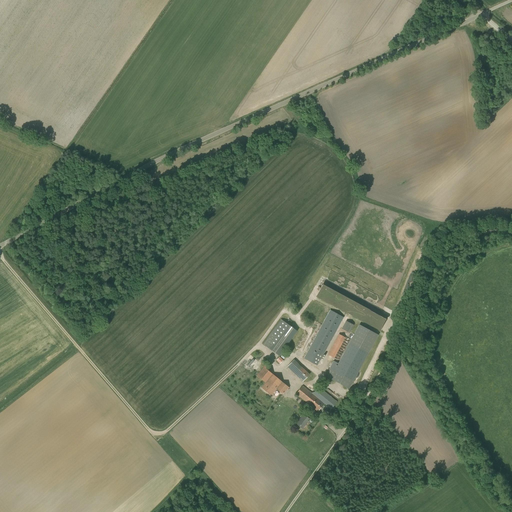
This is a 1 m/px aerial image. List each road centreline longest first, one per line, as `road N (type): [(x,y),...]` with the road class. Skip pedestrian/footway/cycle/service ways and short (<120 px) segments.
road 1 (tertiary): [(0,247),(187,146),(480,14)]
road 2 (track): [(283,511),(381,370),(433,249),(481,230),(511,232)]
